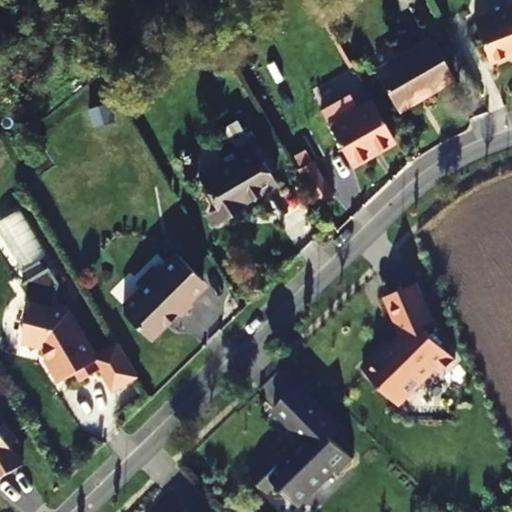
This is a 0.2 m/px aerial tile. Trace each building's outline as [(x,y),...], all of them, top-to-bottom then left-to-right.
[(511,3),(474,19),(489,61),(511,52),(511,3)] [(429,36),(373,69),(396,109),(423,93),(424,95),(454,78),(429,36)] [(397,139),(374,99),(344,115),(337,101),(322,110),(351,164),(397,139)] [(258,150),(252,141),(221,159),(224,165),(201,179),(219,209),(225,220),(239,212),(237,209),(278,184),(271,173),(276,169),(263,147),(258,150)] [(331,194),(313,163),(299,171),(317,202),(331,194)] [(225,220),(219,209),(212,213),(219,224),(225,220)] [(203,283),(176,255),(158,272),(154,268),(138,283),(143,287),(123,307),(122,314),(149,342),(173,318),(179,318),(191,306),(185,300),(203,283)] [(430,323),(414,284),(383,297),(399,336),(389,347),(386,343),(359,370),(396,406),(416,387),(415,386),(432,369),(438,375),(453,360),(439,347),(442,344),(431,332),(427,335),(420,328),(430,323)] [(113,392),(137,378),(118,345),(95,359),(68,313),(69,308),(53,304),(52,309),(32,304),(22,342),(42,348),(48,358),(46,364),(52,374),(58,375),(62,382),(75,375),(80,383),(100,371),(113,392)] [(340,430),(299,386),(273,409),(303,442),(283,460),(274,449),(247,474),(264,494),(274,484),(294,506),(311,490),(310,489),(330,470),(335,476),(352,461),(331,438),(340,430)] [(0,426),(0,479),(22,466),(11,447),(18,443),(6,423),(0,426)]
